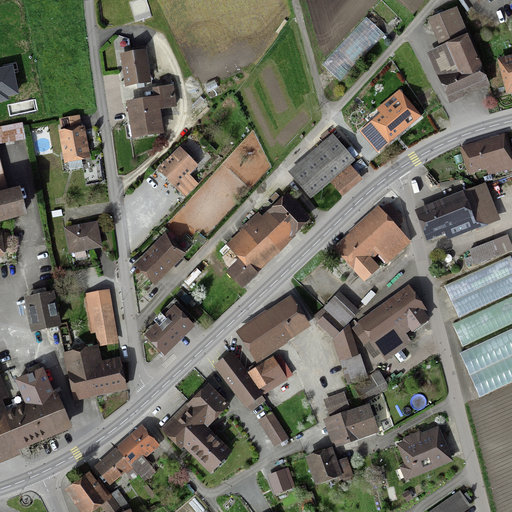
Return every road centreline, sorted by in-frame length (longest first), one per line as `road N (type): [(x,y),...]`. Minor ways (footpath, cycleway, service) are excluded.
road 1 (residential): [(128,331),(433,0)]
road 2 (secondary): [(150,398),(397,169)]
road 3 (residential): [(91,0),(128,331)]
road 4 (residential): [(397,169),(455,399)]
road 5 (residential): [(138,409),(205,493),(278,454)]
road 6 (unknown): [(0,283),(35,264),(16,149)]
road 7 (unknown): [(86,435),(27,336),(0,318)]
road 8 (secondary): [(397,169),(511,120)]
